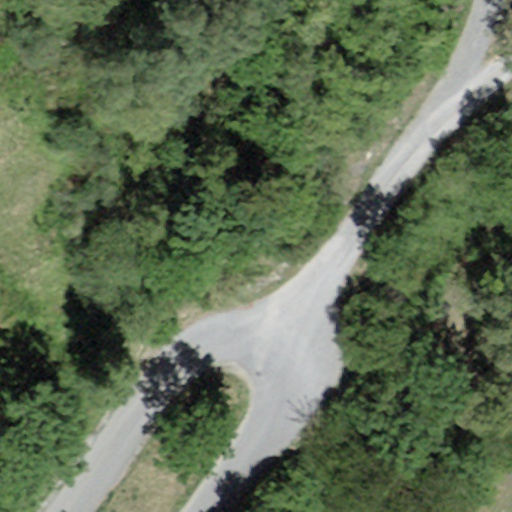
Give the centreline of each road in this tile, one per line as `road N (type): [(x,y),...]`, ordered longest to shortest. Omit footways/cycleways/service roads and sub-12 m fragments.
road 1 (unclassified): [(194,511),(278,389),(270,360),(224,332),(188,337),(126,409),(56,511)]
road 2 (track): [(251,342),(511,73)]
